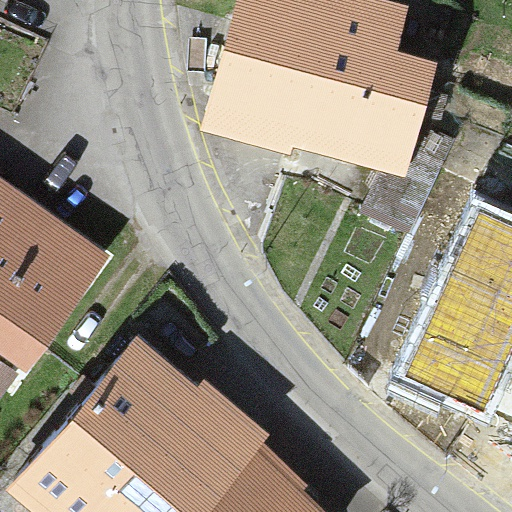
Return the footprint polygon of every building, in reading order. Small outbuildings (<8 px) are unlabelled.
[(228,0),(197,131),(390,176),(416,64),(372,54),(381,14),(349,7),(350,0),(228,0)] [(511,193),(480,180),(389,384),(472,421),(466,436),(511,456),(511,193)] [(0,193),(0,351),(17,364),(93,261),(0,193)] [(30,511),(199,511),(253,448),(127,344),(4,490),(30,511)] [(312,511),(253,448),(199,511),(312,511)]
